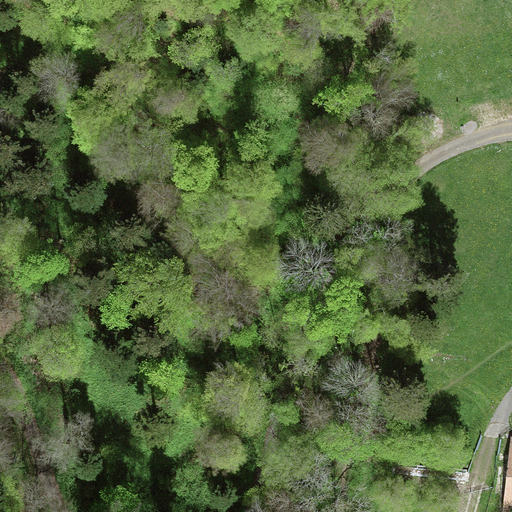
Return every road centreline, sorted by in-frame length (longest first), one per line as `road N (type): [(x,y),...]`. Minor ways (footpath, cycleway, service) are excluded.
road 1 (track): [(0,210),(42,256),(72,319),(97,416),(126,455),(143,459),(171,449),(361,182)]
road 2 (residential): [(251,511),(306,330),(392,189),(423,165),(511,133)]
road 3 (track): [(378,210),(328,83),(237,0)]
road 4 (residential): [(0,372),(55,511)]
road 5 (track): [(511,394),(464,511)]
